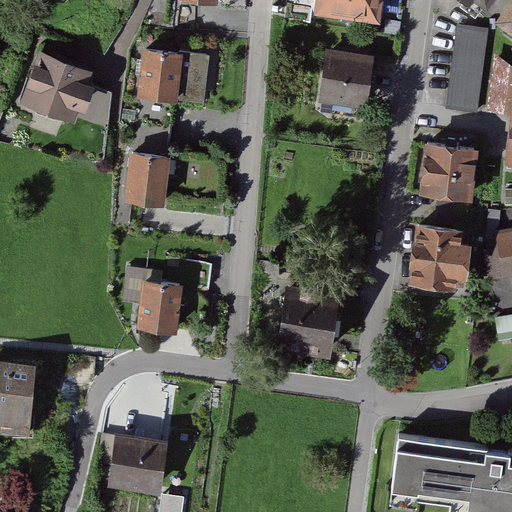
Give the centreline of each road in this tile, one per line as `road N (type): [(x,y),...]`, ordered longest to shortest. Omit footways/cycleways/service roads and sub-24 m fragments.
road 1 (residential): [(420,0),(367,395)]
road 2 (residential): [(234,373),(261,0)]
road 3 (residential): [(234,373),(125,364),(92,417),(69,511)]
road 4 (residential): [(511,394),(439,406),(367,395)]
road 5 (residential): [(367,395),(234,373)]
